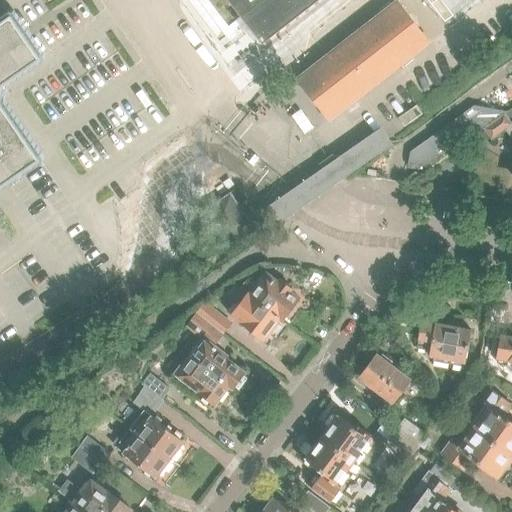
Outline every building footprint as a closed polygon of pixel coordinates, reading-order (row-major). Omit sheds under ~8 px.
[(429,42),(397,2),(298,80),(330,120),(429,42)] [(0,186),(41,158),(41,156),(2,101),(5,83),(41,57),(42,56),(13,14),(11,14),(0,21),(0,186)] [(417,105),(399,117),(405,126),(423,113),(417,105)] [(430,168),(485,127),(506,112),(505,111),(475,105),(411,151),(408,164),(430,168)] [(505,127),(510,124),(511,123),(509,119),(511,117),(511,108),(506,112),(485,127),(491,137),(505,127)] [(338,179),(391,143),(382,130),(338,161),(333,154),(319,164),(338,179)] [(252,223),(239,205),(231,194),(205,212),(227,242),(252,223)] [(239,288),(247,294),(280,318),(283,321),(300,299),(290,291),(293,288),(281,279),(279,283),(266,273),(256,266),(239,288)] [(280,318),(247,294),(238,305),(235,303),(228,312),(242,322),(241,324),(263,340),(280,318)] [(196,313),(195,314),(223,335),(233,323),(208,304),(205,302),(196,313)] [(228,385),(229,386),(232,388),(234,386),(239,390),(248,378),(243,374),(245,372),(228,359),(230,356),(216,345),(223,335),(195,314),(185,326),(203,340),(199,346),(202,348),(194,359),(228,385)] [(466,362),(472,330),(460,328),(460,327),(453,325),(452,327),(435,324),(422,322),(417,348),(431,350),(430,356),(434,356),(433,362),(449,365),(450,359),(466,362)] [(511,338),(500,336),(496,359),(498,359),(497,365),(508,367),(508,368),(511,372),(511,338)] [(409,381),(390,368),(393,364),(382,355),(380,358),(377,356),(361,377),(393,402),(406,385),(409,381)] [(215,404),(229,386),(228,385),(194,359),(187,368),(184,365),(173,379),(198,398),(202,394),(215,404)] [(145,387),(157,397),(161,399),(169,389),(164,385),(151,376),(144,385),(143,386),(145,387)] [(154,401),(157,397),(145,387),(142,391),(154,401)] [(473,428),(511,455),(511,423),(502,416),(510,405),(490,390),(482,402),(489,407),(473,428)] [(445,408),(438,398),(431,402),(438,413),(445,408)] [(321,436),(356,464),(363,455),(360,452),(371,436),(358,427),(356,429),(338,414),(337,416),(333,414),(325,424),(329,427),(321,436)] [(130,428),(172,461),(181,450),(180,445),(184,441),(151,416),(147,422),(140,416),(130,428)] [(397,429),(417,444),(426,433),(405,417),(397,429)] [(417,444),(397,429),(395,427),(387,438),(409,455),(417,444)] [(164,472),(172,461),(130,428),(121,441),(129,447),(124,453),(156,478),(159,473),(164,472)] [(511,458),(511,456),(511,455),(473,428),(458,448),(451,443),(443,453),(463,468),(471,458),(497,477),(503,468),(506,470),(511,462),(511,458)] [(110,453),(88,436),(81,445),(103,462),(110,453)] [(311,443),(303,454),(306,457),(305,458),(323,473),(311,488),(331,503),(341,489),(335,485),(345,471),(349,474),(356,464),(321,436),(314,446),(311,443)] [(413,510),(414,511),(458,511),(443,501),(452,488),(458,480),(436,464),(430,472),(429,470),(412,492),(421,499),(413,510)] [(73,503),(85,511),(128,511),(129,511),(131,509),(92,479),(90,481),(87,479),(79,489),(82,492),(73,503)] [(331,509),(309,492),(301,502),(314,511),(327,511),(331,508),(331,509)] [(265,511),(293,511),(276,498),(273,501),(272,500),(265,508),(267,510),(265,511)] [(85,511),(73,503),(66,511),(85,511)]
